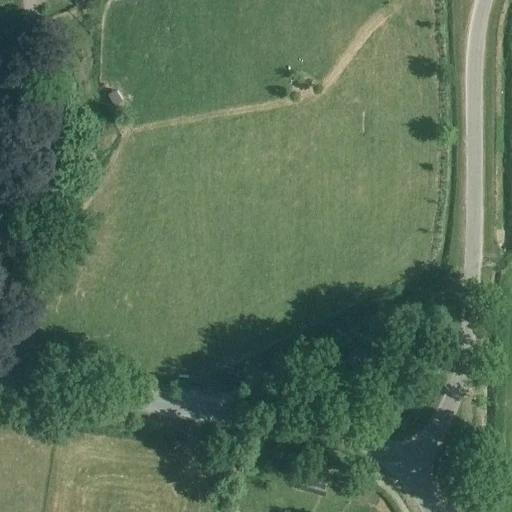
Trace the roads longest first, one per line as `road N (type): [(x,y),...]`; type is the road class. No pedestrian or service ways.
road 1 (unclassified): [(404,470),(437,427),(466,337),(474,49),(484,0)]
road 2 (tertiary): [(404,470),(313,423),(0,386)]
